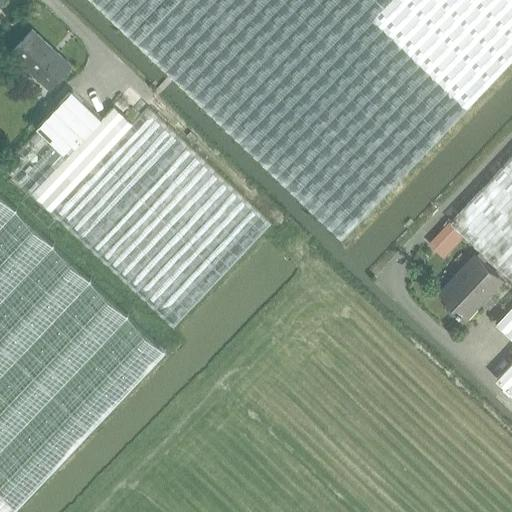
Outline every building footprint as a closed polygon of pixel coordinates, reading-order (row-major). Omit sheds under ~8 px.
[(511,0),(92,0),(108,15),(126,32),(345,238),(511,60),(511,0)] [(32,30),(11,52),(49,87),(69,64),(32,30)] [(42,104),(51,112),(68,93),(59,86),(42,104)] [(102,119),(102,118),(71,89),(68,93),(51,112),(38,128),(67,155),(102,119)] [(38,128),(4,166),(83,241),(108,265),(173,326),(175,324),(251,242),(253,240),(260,233),(266,226),(270,223),(214,170),(129,90),(108,112),(102,118),(102,119),(67,155),(38,128)] [(511,156),(452,221),(466,234),(479,246),(511,277),(511,156)] [(0,511),(10,511),(165,349),(0,192),(0,511)] [(451,219),(429,243),(444,256),(466,234),(452,221),(451,219)] [(475,254),(439,292),(465,317),(479,302),(476,299),(498,276),(475,254)] [(511,305),(497,321),(511,334),(511,359),(496,377),(511,392),(511,305)]
